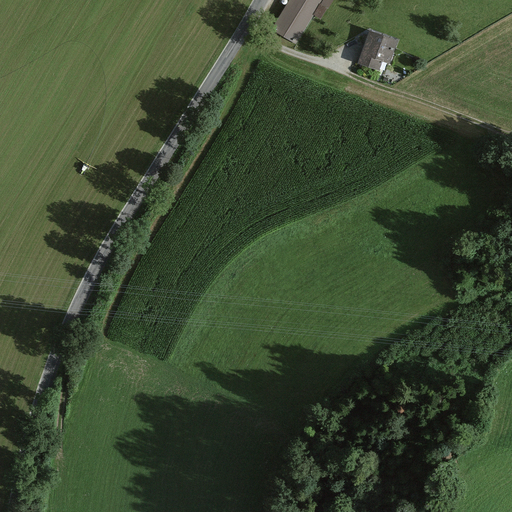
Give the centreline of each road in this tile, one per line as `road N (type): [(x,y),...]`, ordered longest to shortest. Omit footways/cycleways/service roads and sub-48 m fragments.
road 1 (tertiary): [(261,0),(72,314),(32,423),(14,511)]
road 2 (track): [(511,134),(244,29)]
